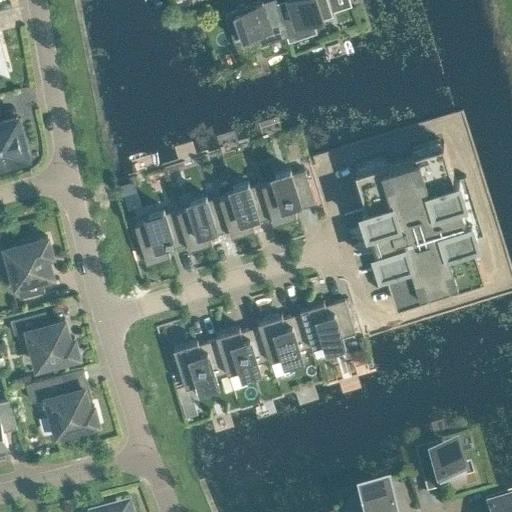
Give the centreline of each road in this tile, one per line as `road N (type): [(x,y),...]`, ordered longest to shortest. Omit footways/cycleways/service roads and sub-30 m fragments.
road 1 (residential): [(109,315),(341,244),(320,156)]
road 2 (residential): [(36,0),(72,175)]
road 3 (residential): [(0,496),(148,457)]
road 4 (residential): [(109,315),(148,457)]
road 5 (residential): [(72,175),(109,315)]
